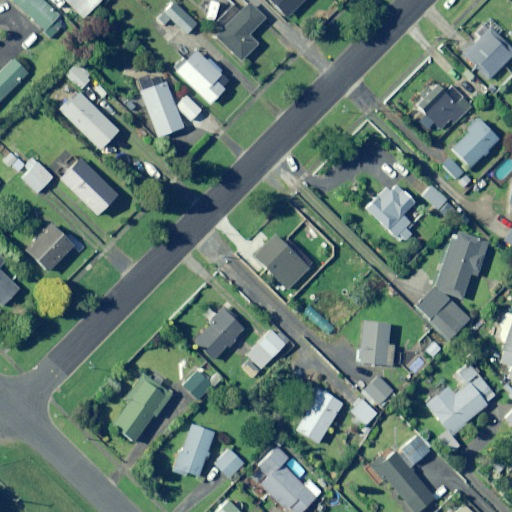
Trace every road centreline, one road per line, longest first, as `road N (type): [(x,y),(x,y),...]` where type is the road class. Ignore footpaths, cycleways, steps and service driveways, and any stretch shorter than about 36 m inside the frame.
road 1 (residential): [(11,409),(414,0)]
road 2 (residential): [(118,511),(11,409)]
